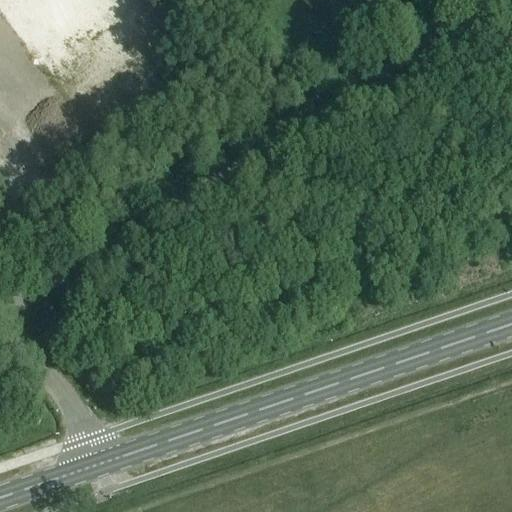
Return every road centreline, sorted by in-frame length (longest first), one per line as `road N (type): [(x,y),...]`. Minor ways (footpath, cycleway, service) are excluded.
road 1 (unclassified): [(97,466),(69,402),(12,324),(19,305),(498,0)]
road 2 (primary): [(97,466),(511,324)]
